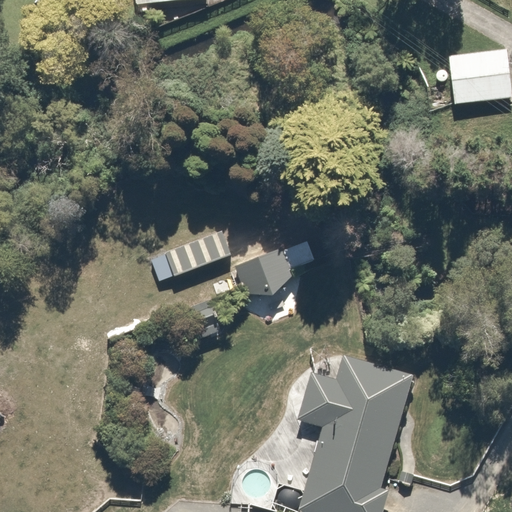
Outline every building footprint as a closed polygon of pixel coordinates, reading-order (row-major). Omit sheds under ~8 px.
[(104,0),(106,17),(201,19),(198,0),(104,0)] [(498,61),(432,70),(439,117),(505,107),(498,61)] [(208,242),(145,264),(155,292),(218,269),(208,242)] [(270,263),(223,282),(230,307),(260,312),(280,292),(270,263)] [(379,511),(410,379),(334,362),(328,386),(303,380),(289,442),(310,447),(294,511),(379,511)]
